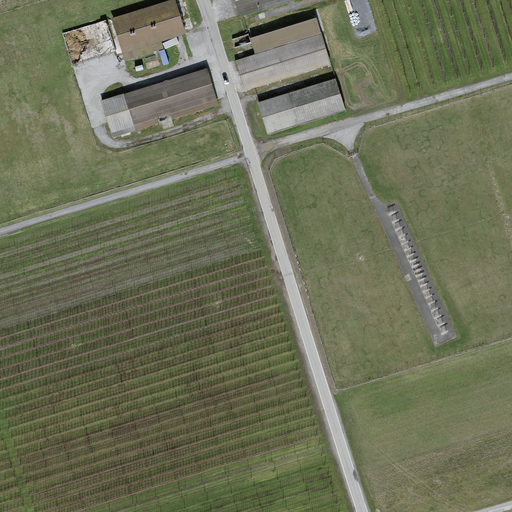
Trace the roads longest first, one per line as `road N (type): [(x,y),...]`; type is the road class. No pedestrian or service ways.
road 1 (unclassified): [(362,511),(202,0)]
road 2 (track): [(250,153),(511,80)]
road 3 (track): [(250,153),(0,231)]
road 4 (track): [(344,130),(433,332)]
road 5 (track): [(104,139),(125,145),(236,107)]
